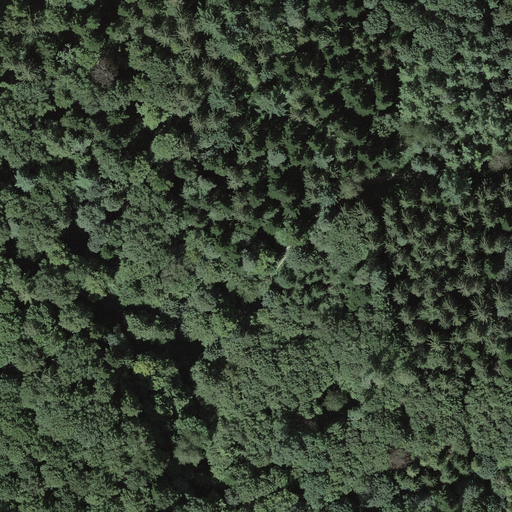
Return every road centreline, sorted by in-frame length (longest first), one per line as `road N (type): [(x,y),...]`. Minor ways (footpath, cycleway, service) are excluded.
road 1 (track): [(0,247),(45,256),(120,323),(185,349),(225,331),(340,193),(389,175),(511,163)]
road 2 (track): [(376,511),(403,494),(511,461)]
